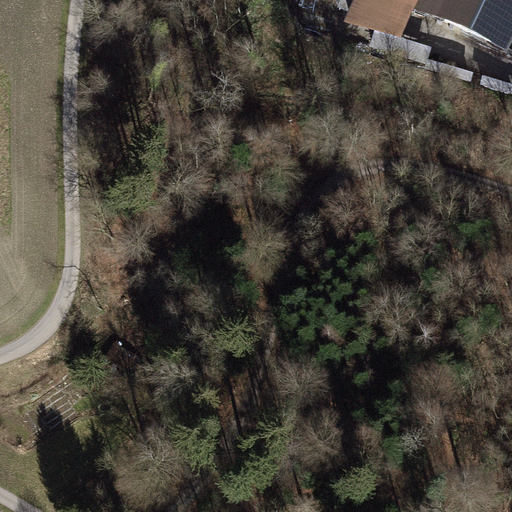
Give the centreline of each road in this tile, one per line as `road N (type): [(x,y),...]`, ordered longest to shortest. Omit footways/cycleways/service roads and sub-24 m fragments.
road 1 (track): [(169,511),(210,468),(244,409),(265,355),(294,219),(323,181),(361,165),(446,172),(511,197)]
road 2 (track): [(0,356),(44,328),(56,285),(65,224),(63,88),(86,0)]
road 3 (track): [(511,317),(361,165)]
